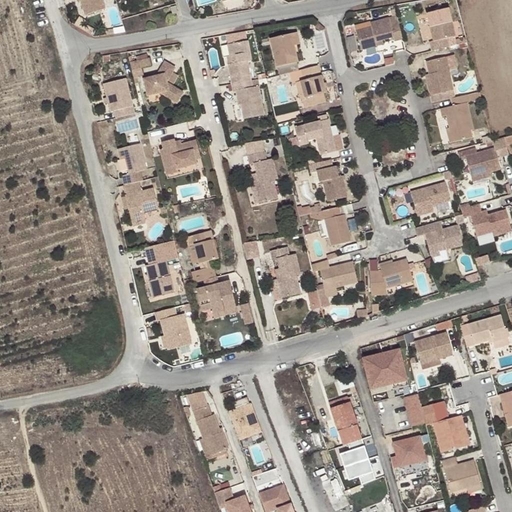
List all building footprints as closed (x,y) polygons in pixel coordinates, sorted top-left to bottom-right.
[(105,7),(103,0),(81,0),(85,13),(105,7)] [(428,40),(431,49),(448,45),(446,36),(455,34),(449,6),(426,11),(433,39),(428,40)] [(355,32),(360,51),(376,47),(375,43),(382,42),(393,39),(393,43),(402,41),(397,23),(389,25),(388,19),(369,23),(370,29),(355,32)] [(321,31),(315,23),(312,27),(318,32),(321,31)] [(292,33),(286,35),(289,47),(295,46),(292,33)] [(289,47),(286,35),(265,41),(273,68),(293,63),(289,47)] [(223,65),(225,78),(244,74),(242,61),(246,61),(242,41),(222,45),(225,56),(227,64),(223,65)] [(428,94),(430,103),(449,98),(447,91),(452,90),(443,56),(425,61),(432,93),(428,94)] [(126,63),(130,78),(139,76),(137,68),(146,66),(145,58),(126,63)] [(170,68),(161,62),(152,76),(139,79),(144,96),(157,93),(174,102),(179,92),(162,82),(170,68)] [(323,94),(315,66),(297,71),(300,82),(296,83),(301,100),(298,101),(301,110),(322,104),(320,95),(323,94)] [(112,118),(130,113),(121,78),(99,84),(103,98),(104,103),(106,112),(110,111),(112,118)] [(245,81),(227,85),(229,93),(231,92),(234,106),(237,106),(239,119),(259,116),(254,86),(246,88),(245,81)] [(297,101),(298,101),(301,100),(296,83),(292,84),(297,101)] [(481,99),(479,91),(449,98),(451,105),(438,109),(440,116),(444,115),(448,128),(448,132),(445,133),(448,143),(470,138),(469,131),(472,130),(466,103),(481,99)] [(305,141),(314,139),(318,138),(319,146),(316,146),(318,156),(334,152),(326,120),(292,128),(296,147),(306,144),(305,141)] [(511,134),(503,137),(505,144),(511,142),(511,134)] [(505,144),(503,137),(491,140),(493,148),(464,156),(470,177),(500,168),(497,157),(508,154),(505,144)] [(174,145),(173,141),(172,139),(160,141),(161,148),(158,149),(164,175),(175,173),(174,169),(193,164),(191,150),(196,149),(194,140),(179,144),(174,145)] [(120,176),(122,184),(136,181),(139,180),(137,171),(143,169),(137,143),(115,148),(117,159),(122,158),(126,174),(120,176)] [(175,173),(164,175),(165,179),(201,169),(196,149),(191,150),(193,164),(174,169),(175,173)] [(251,164),(254,173),(257,183),(252,184),(257,203),(276,198),(271,180),(276,179),(269,159),(264,160),(261,151),(245,156),(247,165),(251,164)] [(329,161),(306,166),(308,174),(314,173),(317,183),(321,182),(326,203),(345,198),(340,177),(337,178),(334,167),(330,167),(329,161)] [(452,180),(450,172),(443,174),(445,182),(452,180)] [(136,181),(122,184),(124,194),(123,194),(123,197),(126,207),(130,224),(143,221),(141,212),(156,209),(151,188),(139,190),(138,186),(136,181)] [(257,203),(252,184),(248,185),(254,204),(257,203)] [(411,194),(418,218),(433,214),(432,208),(450,202),(445,184),(411,194)] [(417,218),(418,218),(411,194),(410,194),(417,218)] [(481,212),(479,204),(460,209),(462,215),(463,218),(470,216),(476,237),(492,232),(493,237),(511,231),(505,210),(487,215),(482,217),(481,212)] [(341,216),(339,208),(318,213),(321,221),(325,221),(332,246),(351,241),(344,215),(341,216)] [(462,215),(455,217),(457,225),(464,223),(463,218),(462,215)] [(441,222),(421,228),(423,236),(425,236),(428,234),(430,238),(427,240),(432,259),(441,256),(440,253),(463,246),(458,226),(443,230),(441,222)] [(423,236),(421,228),(414,230),(417,238),(423,236)] [(185,234),(187,243),(193,242),(198,261),(217,256),(212,237),(205,238),(203,230),(185,234)] [(172,237),(144,245),(149,261),(144,262),(148,278),(152,296),(172,291),(164,258),(176,255),(172,237)] [(193,242),(187,243),(191,263),(198,261),(193,242)] [(254,244),(243,247),(247,263),(259,260),(254,244)] [(277,280),(282,299),(301,294),(296,276),(300,275),(295,255),(289,256),(287,247),(270,251),(272,262),(277,261),(279,270),(281,279),(277,280)] [(487,256),(475,260),(477,266),(489,263),(487,256)] [(311,266),(313,274),(320,273),(325,292),(337,289),(335,284),(342,282),(344,287),(358,283),(353,262),(330,268),(327,261),(311,266)] [(382,273),(371,273),(373,297),(389,296),(387,290),(414,282),(407,261),(381,268),(382,273)] [(202,278),(215,275),(212,264),(191,270),(193,281),(202,278)] [(215,275),(202,278),(204,286),(218,282),(216,275),(215,275)] [(152,296),(148,278),(142,279),(147,297),(152,296)] [(211,311),(235,304),(228,280),(218,282),(204,286),(195,288),(201,308),(210,305),(211,311)] [(272,281),(277,300),(282,299),(277,280),(272,281)] [(236,309),(240,323),(253,320),(247,300),(235,304),(236,309)] [(173,302),(154,307),(156,315),(160,315),(164,330),(167,342),(168,345),(190,339),(183,309),(175,311),(173,302)] [(235,304),(211,311),(212,315),(236,309),(235,304)] [(357,312),(359,319),(368,316),(368,309),(357,312)] [(503,317),(462,327),(468,347),(494,341),(495,344),(509,340),(503,317)] [(454,326),(452,320),(436,325),(438,331),(454,326)] [(416,343),(421,361),(439,356),(440,360),(455,356),(449,334),(416,343)] [(511,345),(509,340),(495,344),(496,349),(511,345)] [(400,349),(362,357),(370,389),(386,385),(391,384),(407,380),(400,349)] [(439,356),(421,361),(422,365),(440,360),(439,356)] [(352,393),(357,392),(352,377),(338,382),(341,391),(351,388),(352,393)] [(407,380),(391,384),(392,389),(408,385),(407,380)] [(386,385),(370,389),(371,394),(387,390),(386,385)] [(511,391),(502,395),(504,403),(508,402),(510,409),(507,411),(511,428),(511,427),(511,391)] [(245,394),(231,400),(234,407),(228,410),(239,438),(259,430),(245,394)] [(348,398),(329,404),(343,445),(347,443),(362,438),(348,398)] [(194,408),(203,436),(204,437),(206,436),(212,452),(227,447),(229,445),(223,429),(220,430),(219,426),(214,412),(211,413),(208,403),(194,408)] [(446,410),(423,416),(425,422),(426,429),(434,427),(441,454),(464,448),(456,418),(449,420),(446,410)] [(461,417),(456,418),(464,448),(469,446),(461,417)] [(420,435),(393,442),(396,456),(391,457),(393,468),(426,460),(420,435)] [(204,437),(203,436),(200,437),(206,454),(212,452),(206,436),(204,437)] [(362,438),(347,443),(349,450),(346,452),(356,479),(359,477),(362,484),(376,479),(374,472),(371,472),(362,446),(364,445),(362,438)] [(227,447),(212,452),(213,456),(228,451),(227,447)] [(458,465),(456,458),(441,462),(451,494),(467,489),(482,485),(474,461),(458,465)] [(293,511),(282,482),(258,491),(265,510),(276,506),(277,511),(293,511)] [(482,485),(467,489),(469,494),(483,490),(482,485)] [(228,500),(235,498),(230,486),(216,490),(221,506),(226,505),(229,504),(228,500)] [(252,511),(246,494),(235,498),(228,500),(229,504),(231,511),(252,511)]
